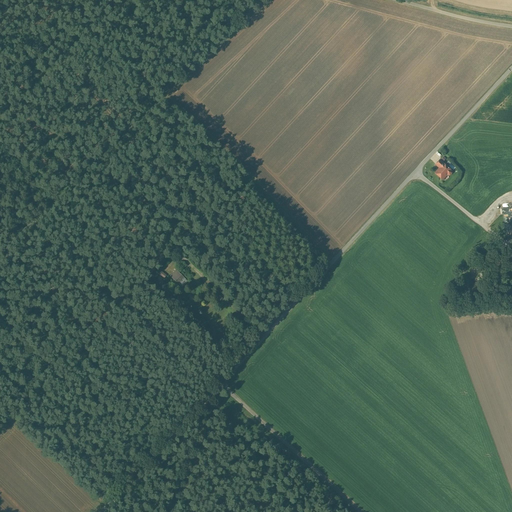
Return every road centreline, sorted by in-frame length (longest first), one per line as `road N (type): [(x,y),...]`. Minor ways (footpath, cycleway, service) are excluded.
road 1 (unclassified): [(511,67),(220,384)]
road 2 (track): [(267,0),(0,252)]
road 3 (unclassified): [(220,384),(359,511)]
road 4 (unclassified): [(220,384),(102,511)]
road 5 (track): [(0,116),(122,0)]
road 6 (track): [(220,384),(170,511)]
road 7 (unclassified): [(388,0),(511,26)]
